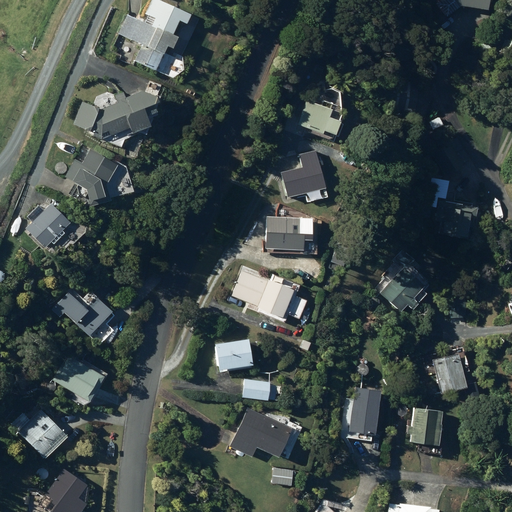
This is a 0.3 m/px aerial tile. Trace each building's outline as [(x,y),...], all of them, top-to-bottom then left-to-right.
[(139,46),(130,62),(151,72),(159,56),(158,55),(161,48),(166,50),(172,39),(167,37),(174,22),(181,25),(186,16),(153,0),(148,0),(142,15),(145,16),(141,24),(125,16),(116,34),(139,46)] [(438,0),(431,5),(441,19),(456,8),(482,12),(483,0),(438,0)] [(150,81),(144,93),(157,99),(163,87),(150,81)] [(393,110),(410,112),(413,91),(395,89),(393,110)] [(112,96),(115,103),(96,111),(80,104),(70,126),(85,132),(85,130),(91,133),(90,137),(97,140),(124,129),(126,136),(143,129),(139,119),(148,115),(145,107),(150,105),(147,99),(137,94),(137,92),(121,99),(119,94),(112,96)] [(302,98),(293,123),(316,131),(317,128),(328,132),(333,118),(323,114),(325,106),(302,98)] [(436,116),(427,121),(431,128),(440,123),(436,116)] [(460,163),(459,162),(467,158),(454,136),(447,141),(446,140),(428,150),(442,174),(460,163)] [(299,165),(277,171),(284,196),(320,186),(310,150),(296,154),(299,165)] [(112,169),(105,165),(106,163),(93,155),(92,157),(85,153),(79,164),(73,160),(62,178),(70,182),(68,185),(80,191),(84,208),(107,202),(102,185),(112,169)] [(471,214),(473,206),(436,200),(433,219),(438,220),(436,233),(462,237),(465,225),(473,227),(475,215),(471,214)] [(29,223),(20,230),(41,253),(43,251),(48,256),(56,249),(60,250),(66,245),(67,246),(79,234),(81,226),(65,222),(48,204),(40,211),(36,206),(24,217),(29,223)] [(260,246),(263,246),(263,250),(308,252),(309,225),(298,225),(299,216),(262,214),(260,246)] [(384,277),(375,287),(379,291),(378,292),(396,308),(402,302),(407,307),(413,301),(407,296),(422,278),(419,266),(400,250),(392,260),(394,262),(382,275),(384,277)] [(328,261),(339,264),(342,255),(332,251),(328,261)] [(502,254),(496,262),(505,268),(511,261),(502,254)] [(302,299),(291,294),(295,283),(278,276),(275,283),(262,277),(262,279),(238,269),(228,294),(248,302),(246,307),(280,321),(283,313),(294,317),(302,299)] [(460,291),(446,292),(447,316),(461,315),(460,291)] [(63,294),(47,310),(55,318),(58,314),(69,326),(70,325),(83,337),(106,313),(92,299),(81,310),(63,294)] [(243,337),(210,342),(214,368),(247,363),(243,337)] [(299,348),(306,351),(309,344),(302,341),(299,348)] [(49,381),(81,402),(82,400),(86,402),(104,376),(68,352),(49,381)] [(429,359),(438,392),(462,386),(453,352),(429,359)] [(241,379),(239,396),(264,399),(266,382),(241,379)] [(352,385),(344,436),(367,440),(368,433),(369,433),(376,389),(352,385)] [(435,422),(437,410),(410,406),(408,425),(404,425),(403,432),(407,432),(406,440),(433,443),(436,422),(435,422)] [(244,407),(226,446),(248,456),(252,446),(273,455),(286,426),(244,407)] [(22,413),(10,425),(39,454),(60,434),(36,409),(27,418),(22,413)] [(82,485),(80,483),(81,482),(59,467),(35,502),(45,509),(44,511),(73,511),(81,502),(82,485)] [(268,481),(287,483),(288,469),(270,468),(268,481)] [(387,502),(385,511),(435,511),(436,509),(427,508),(427,506),(387,502)]
